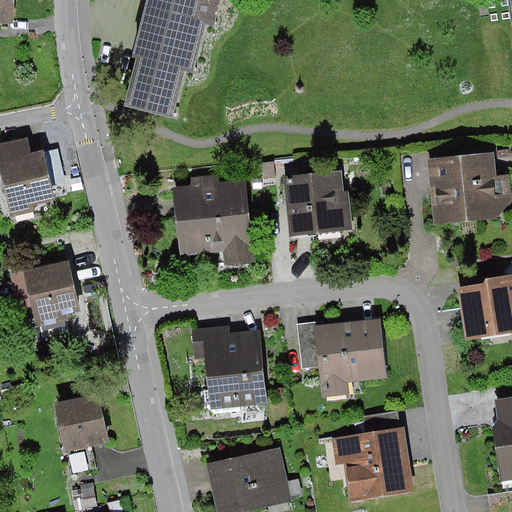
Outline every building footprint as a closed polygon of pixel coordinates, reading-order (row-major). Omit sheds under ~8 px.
[(32,0),(0,0),(0,30),(7,32),(9,21),(28,24),(32,0)] [(511,0),(145,0),(124,71),(115,101),(204,128),(242,0),(511,0)] [(25,215),(69,202),(55,152),(42,155),(37,137),(5,146),(25,215)] [(440,229),(506,222),(498,153),(433,160),(440,229)] [(296,236),(355,230),(349,171),(290,177),(296,236)] [(195,187),(178,189),(185,258),(227,254),(228,266),(259,262),(251,182),(225,184),(224,177),(194,180),(195,187)] [(47,325),(94,315),(83,264),(36,275),(47,325)] [(465,340),(511,333),(511,274),(493,277),(494,282),(458,288),(465,340)] [(334,387),(398,379),(391,320),(326,328),(332,368),(334,387)] [(332,368),(326,328),(326,323),(299,326),(305,371),(332,368)] [(225,410),(281,403),(272,332),(217,338),(225,410)] [(80,452),(124,442),(114,396),(71,406),(80,452)] [(495,427),(503,480),(511,478),(511,400),(497,402),(501,426),(495,427)] [(344,501),(410,493),(402,430),(326,440),(329,466),(340,464),(344,501)] [(225,511),(247,511),(298,500),(286,450),(215,466),(225,511)]
